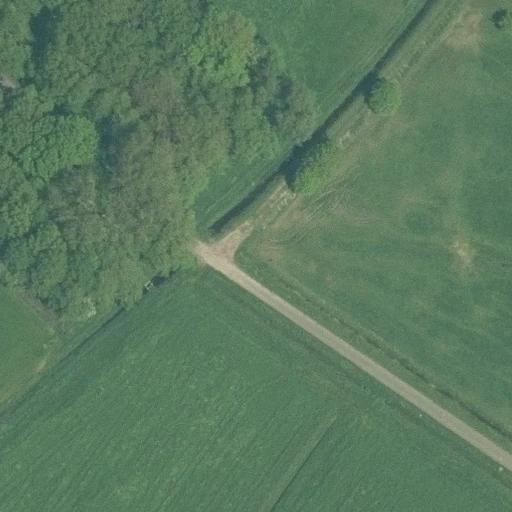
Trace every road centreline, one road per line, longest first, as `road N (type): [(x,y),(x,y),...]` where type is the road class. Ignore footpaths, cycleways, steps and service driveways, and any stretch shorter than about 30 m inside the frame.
road 1 (unclassified): [(511,467),(186,242),(0,85)]
road 2 (track): [(213,261),(361,116),(451,0)]
